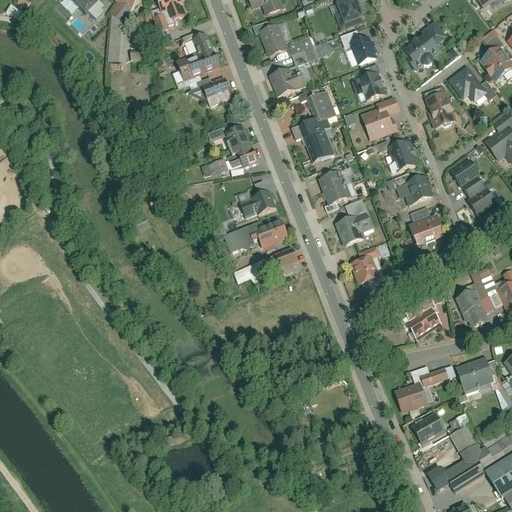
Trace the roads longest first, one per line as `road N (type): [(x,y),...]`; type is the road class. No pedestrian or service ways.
road 1 (residential): [(218,0),(361,367)]
road 2 (residential): [(393,35),(387,52),(463,244)]
road 3 (residential): [(361,367),(419,511)]
road 4 (residential): [(361,367),(511,336)]
